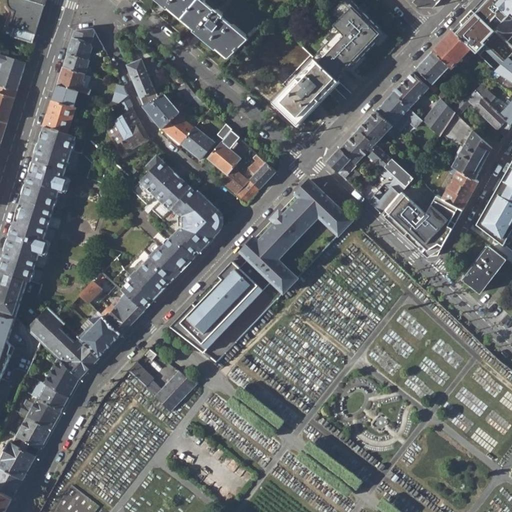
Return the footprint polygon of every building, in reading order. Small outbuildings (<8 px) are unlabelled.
[(8,0),(10,8),(11,9),(12,10),(13,11),(13,12),(16,13),(11,27),(35,35),(44,6),(27,0),(8,0)] [(160,0),(167,6),(168,5),(195,28),(195,29),(216,47),(216,46),(229,57),(247,39),(221,17),(221,16),(213,10),(200,0),(160,0)] [(354,0),(344,0),(334,11),(341,18),(329,29),(334,35),(314,55),(322,63),(339,78),(346,71),(343,68),(349,62),(353,65),(383,36),(378,31),(381,27),(354,0)] [(511,0),(481,0),(472,9),(498,34),(511,46),(511,0)] [(10,8),(4,25),(11,27),(16,13),(13,12),(13,11),(12,10),(11,9),(10,8)] [(489,43),(498,34),(472,9),(453,30),(472,48),(478,54),(489,43)] [(297,122),(339,78),(322,63),(314,55),(279,23),(250,54),(286,87),(274,100),(297,122)] [(33,43),(35,35),(11,27),(4,25),(2,33),(33,43)] [(75,31),(68,52),(89,58),(92,46),(94,47),(98,37),(93,29),(75,31)] [(453,30),(433,50),(450,66),(452,68),(472,48),(453,30)] [(511,46),(498,34),(489,43),(511,65),(511,46)] [(105,50),(98,37),(94,47),(105,50)] [(433,50),(412,72),(429,88),(450,66),(433,50)] [(68,52),(64,66),(85,73),(90,58),(89,58),(68,52)] [(0,74),(0,86),(17,92),(26,62),(6,56),(3,65),(0,74)] [(127,64),(144,104),(159,96),(143,57),(127,64)] [(64,66),(59,83),(79,89),(89,92),(91,88),(83,85),(85,81),(89,83),(91,74),(85,73),(64,66)] [(411,108),(428,90),(429,88),(412,72),(393,92),(409,107),(411,108)] [(511,81),(502,75),(497,83),(511,92),(511,81)] [(184,81),(177,87),(189,101),(195,95),(184,81)] [(59,83),(53,99),(74,105),(79,89),(59,83)] [(113,99),(118,101),(128,96),(123,84),(117,83),(113,99)] [(476,90),(511,124),(511,122),(511,95),(506,105),(482,83),(476,90)] [(0,120),(7,123),(17,92),(0,86),(0,120)] [(437,91),(435,93),(441,99),(456,113),(468,100),(476,90),(471,86),(454,106),(437,91)] [(429,96),(437,103),(441,99),(435,93),(429,88),(428,90),(431,93),(429,96)] [(511,124),(476,90),(468,100),(505,135),(511,124)] [(401,126),(413,123),(420,116),(411,108),(409,107),(393,92),(375,111),(392,126),(398,131),(401,126)] [(144,104),(163,127),(179,112),(180,110),(174,103),(166,93),(159,96),(144,104)] [(113,118),(116,119),(129,108),(131,106),(133,104),(128,96),(118,101),(113,118)] [(180,97),(174,103),(180,110),(186,104),(180,97)] [(53,99),(45,125),(68,132),(76,106),(74,105),(53,99)] [(424,119),(441,135),(456,113),(441,99),(437,103),(424,119)] [(121,141),(127,151),(138,144),(137,142),(149,136),(141,125),(139,126),(129,108),(116,119),(105,127),(111,136),(113,134),(118,142),(121,141)] [(375,111),(358,128),(375,143),(386,133),(392,138),(398,131),(392,126),(375,111)] [(163,127),(181,142),(194,127),(183,117),(184,116),(179,112),(163,127)] [(430,153),(458,170),(475,179),(493,148),(456,113),(441,135),(430,153)] [(43,238),(59,189),(63,190),(64,188),(66,179),(67,177),(63,176),(71,150),(83,153),(91,161),(86,177),(101,181),(109,156),(91,139),(68,132),(45,125),(29,175),(32,176),(30,182),(27,181),(22,197),(24,197),(16,222),(17,223),(15,229),(14,228),(14,230),(12,229),(0,267),(0,269),(28,278),(34,258),(37,259),(39,251),(43,252),(44,250),(47,242),(47,239),(43,238)] [(195,125),(194,127),(181,142),(200,157),(213,141),(195,125)] [(369,155),(384,168),(385,166),(393,158),(375,144),(375,143),(358,128),(339,149),(355,163),(368,150),(371,152),(369,155)] [(210,160),(229,176),(234,170),(236,168),(242,159),(231,150),(240,139),(232,132),(210,160)] [(329,160),(346,177),(355,168),(357,165),(355,163),(339,149),(329,160)] [(409,171),(415,176),(416,175),(427,157),(421,152),(409,171)] [(196,193),(156,154),(146,165),(150,169),(140,180),(170,209),(172,207),(177,212),(179,211),(182,214),(184,226),(180,230),(179,229),(161,247),(159,245),(130,274),(119,287),(126,293),(144,309),(164,288),(159,283),(164,278),(167,281),(171,280),(181,270),(178,268),(189,257),(192,259),(195,255),(193,254),(198,248),(200,250),(220,229),(218,227),(218,226),(219,225),(219,223),(219,218),(219,216),(218,215),(218,213),(217,212),(219,210),(199,190),(196,193)] [(260,167),(247,181),(258,190),(276,171),(262,158),(256,164),(260,167)] [(385,166),(408,184),(415,176),(409,171),(393,158),(385,166)] [(511,166),(477,228),(508,247),(511,242),(511,166)] [(359,173),(355,168),(346,177),(351,182),(359,173)] [(245,204),(258,190),(247,181),(234,170),(229,176),(222,185),(245,204)] [(479,181),(475,179),(458,170),(443,195),(463,208),(479,181)] [(361,192),(371,201),(376,195),(379,192),(379,191),(374,186),(378,181),(375,177),(370,182),(362,190),(361,192)] [(357,187),(361,192),(362,190),(370,182),(366,178),(357,187)] [(271,283),(282,294),(297,278),(276,260),(317,217),(337,236),(352,221),(309,180),(295,196),(298,198),(278,219),(257,241),(254,238),(239,253),(271,283)] [(371,201),(383,212),(401,193),(388,182),(385,184),(389,188),(383,195),(380,198),(376,195),(371,201)] [(426,214),(401,193),(383,212),(384,219),(428,260),(443,251),(463,213),(437,196),(426,214)] [(16,222),(24,197),(22,197),(12,229),(14,230),(14,228),(15,229),(17,223),(16,222)] [(461,282),(480,296),(490,282),(505,261),(487,248),(461,282)] [(189,257),(178,268),(181,270),(188,263),(192,259),(189,257)] [(262,291),(232,263),(170,329),(203,355),(262,291)] [(28,278),(0,269),(0,315),(10,318),(15,316),(28,278)] [(164,278),(159,283),(164,288),(171,280),(167,281),(164,278)] [(102,288),(93,279),(80,293),(89,302),(102,288)] [(102,315),(121,333),(144,309),(126,293),(121,298),(117,298),(101,314),(102,315)] [(28,328),(42,341),(57,356),(65,364),(85,343),(81,338),(79,336),(74,342),(59,328),(64,322),(58,317),(48,307),(28,328)] [(0,315),(0,414),(14,383),(23,386),(29,372),(17,368),(14,370),(10,382),(2,379),(15,347),(9,341),(17,316),(16,316),(15,316),(10,318),(0,315)] [(88,330),(81,338),(85,343),(99,356),(121,333),(102,315),(95,323),(90,318),(83,325),(88,330)] [(85,343),(65,364),(79,377),(99,356),(85,343)] [(160,351),(153,344),(145,352),(153,359),(160,351)] [(57,356),(44,383),(68,397),(79,377),(65,364),(57,356)] [(128,370),(147,387),(154,381),(155,379),(136,361),(128,370)] [(180,369),(162,388),(163,389),(156,396),(171,410),(195,384),(180,369)] [(32,393),(37,396),(61,410),(68,397),(44,383),(39,380),(32,393)] [(147,387),(156,396),(163,389),(162,388),(154,381),(147,387)] [(51,428),(61,410),(37,396),(34,403),(26,399),(19,412),(27,416),(51,428)] [(27,416),(17,434),(41,447),(51,428),(27,416)] [(3,458),(0,463),(0,465),(23,478),(41,447),(17,434),(13,441),(10,440),(1,457),(3,458)] [(0,489),(13,496),(23,478),(0,465),(0,489)] [(55,511),(94,511),(100,505),(76,487),(70,495),(69,494),(55,511)] [(0,511),(4,511),(13,496),(0,489),(0,511)]
